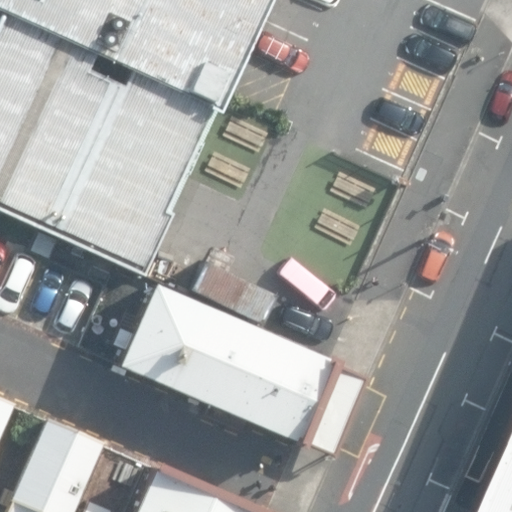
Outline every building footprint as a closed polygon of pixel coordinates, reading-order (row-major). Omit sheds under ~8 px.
[(268,0),(0,0),(0,209),(141,277),(214,120),(268,0)] [(265,331),(151,280),(112,366),(295,448),(334,362),(265,331)] [(0,431),(12,403),(0,397),(0,431)] [(74,511),(105,441),(48,417),(9,511),(74,511)] [(511,511),(511,451),(486,511),(511,511)] [(262,511),(151,463),(129,511),(262,511)]
